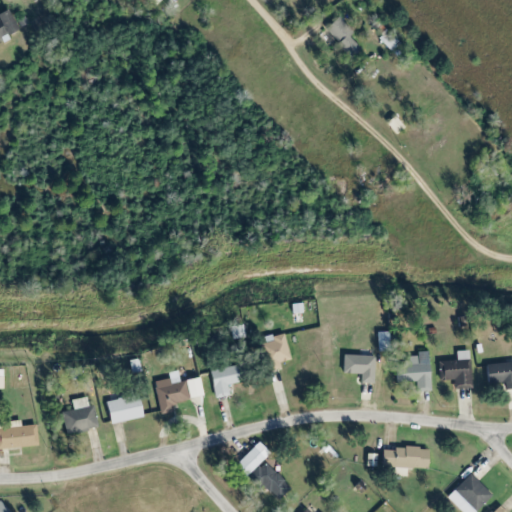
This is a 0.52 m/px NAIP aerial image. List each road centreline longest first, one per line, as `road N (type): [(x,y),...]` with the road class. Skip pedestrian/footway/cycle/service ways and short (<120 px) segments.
road 1 (residential): [(511,426),(328,413),(89,470),(0,476)]
road 2 (residential): [(253,0),(317,79),(380,134),(483,248),(511,256)]
